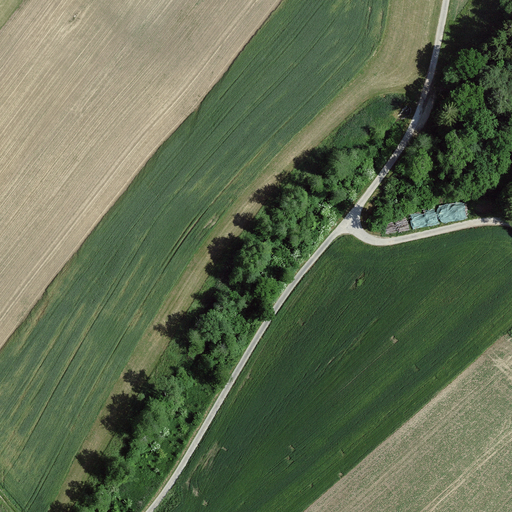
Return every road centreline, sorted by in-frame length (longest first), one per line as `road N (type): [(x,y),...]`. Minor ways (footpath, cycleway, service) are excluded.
road 1 (track): [(511,224),(481,221),(387,243),(345,221),(417,115),(445,0)]
road 2 (track): [(345,221),(276,307),(147,511)]
